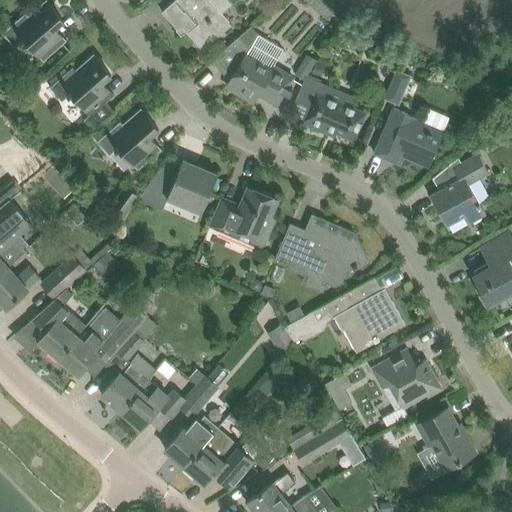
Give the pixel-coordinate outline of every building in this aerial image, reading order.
[(232,24),(210,0),(174,0),(162,11),(177,29),(182,24),(198,42),(199,41),(207,44),(208,45),(232,24)] [(15,47),(24,39),(44,61),(64,43),(53,30),(64,20),(47,1),(29,16),(26,13),(3,33),(15,47)] [(293,77),(274,65),(283,48),(258,34),(251,26),(212,60),(224,74),(229,70),(235,73),(227,86),(254,101),(258,94),(277,105),(293,77)] [(50,86),(62,100),(71,92),(86,109),(91,115),(85,119),(93,129),(99,124),(114,111),(106,102),(111,98),(100,85),(111,75),(94,55),(76,71),(73,67),(58,80),(50,86)] [(399,103),(410,75),(397,70),(385,97),(399,103)] [(306,80),(303,87),(316,93),(310,107),(304,123),(328,133),(331,126),(336,129),(335,132),(354,140),(366,112),(352,106),(329,96),(333,88),(307,77),(306,80)] [(417,117),(393,107),(374,153),(398,162),(401,154),(418,162),(419,159),(431,155),(433,156),(443,130),(416,119),(417,117)] [(121,121),(98,141),(110,154),(119,146),(138,169),(158,152),(147,139),(159,129),(141,109),(124,125),(121,121)] [(489,171),(479,153),(453,167),(460,178),(430,195),(447,224),(463,215),(468,223),(486,213),(469,182),(489,171)] [(138,198),(163,209),(168,197),(202,212),(218,174),(183,159),(179,169),(164,163),(141,195),(138,198)] [(0,188),(0,207),(11,199),(22,191),(13,179),(0,188)] [(126,183),(109,207),(124,219),(138,198),(141,195),(126,183)] [(264,190),(261,192),(249,186),(240,206),(222,198),(211,225),(263,247),(275,218),(271,216),(278,199),(274,197),(273,193),(264,190)] [(85,197),(68,213),(78,224),(96,210),(85,197)] [(27,216),(11,199),(0,207),(0,273),(28,249),(26,247),(29,244),(21,234),(33,223),(27,216)] [(290,223),(274,260),(287,266),(290,259),(315,270),(323,284),(327,282),(336,286),(344,281),(345,274),(354,269),(359,266),(358,265),(367,260),(358,245),(361,243),(354,231),(312,213),(303,235),(289,229),(291,223),(290,223)] [(487,306),(511,292),(511,262),(509,257),(511,254),(511,236),(509,231),(470,253),(470,254),(481,248),(491,265),(474,274),(482,288),(478,290),(487,306)] [(108,253),(95,266),(113,284),(126,271),(108,253)] [(85,270),(74,256),(44,283),(56,296),(85,270)] [(18,277),(9,266),(0,273),(0,298),(7,307),(29,288),(28,288),(41,277),(31,265),(18,277)] [(375,276),(311,312),(285,327),(292,338),(296,339),(300,337),(305,338),(324,328),(326,321),(334,316),(342,330),(344,329),(357,351),(375,341),(380,339),(380,338),(405,323),(393,301),(386,305),(379,292),(382,290),(375,276)] [(87,324),(86,323),(64,304),(73,293),(67,288),(32,318),(47,330),(39,339),(59,356),(78,335),(87,324)] [(78,335),(59,356),(79,373),(95,355),(107,365),(119,352),(136,332),(149,318),(139,309),(147,299),(141,293),(116,322),(99,308),(86,323),(87,324),(78,335)] [(280,326),(268,334),(281,353),(291,341),(280,326)] [(145,340),(136,332),(119,352),(128,360),(145,340)] [(408,348),(373,367),(396,409),(403,405),(426,393),(427,395),(441,387),(430,367),(425,359),(420,362),(417,364),(408,348)] [(122,410),(149,378),(149,377),(156,368),(137,352),(129,361),(128,360),(119,352),(107,365),(117,375),(102,393),(122,410)] [(336,377),(325,383),(332,396),(333,396),(340,409),(353,402),(345,389),(353,385),(353,384),(346,372),(336,377)] [(207,376),(188,399),(182,406),(193,416),(219,386),(207,376)] [(150,378),(149,378),(122,410),(141,427),(160,406),(172,417),(182,406),(188,399),(175,388),(169,395),(150,378)] [(433,443),(446,468),(476,451),(465,431),(461,433),(447,407),(416,425),(428,446),(433,443)] [(202,442),(218,425),(205,414),(199,421),(196,418),(187,429),(184,427),(165,448),(185,465),(204,444),(202,442)] [(231,488),(255,460),(252,457),(262,447),(250,436),(241,446),(218,425),(202,442),(204,444),(185,465),(205,482),(215,471),(220,475),(218,477),(231,488)] [(289,438),(296,449),(307,442),(301,431),(290,438),(290,437),(289,438)] [(326,431),(307,442),(296,449),(304,463),(334,445),(326,431)] [(257,511),(283,511),(306,495),(291,505),(282,493),(296,482),(288,472),(274,483),(273,482),(248,500),(257,511)] [(336,511),(335,509),(331,511),(318,511),(306,495),(283,511),(336,511)]
